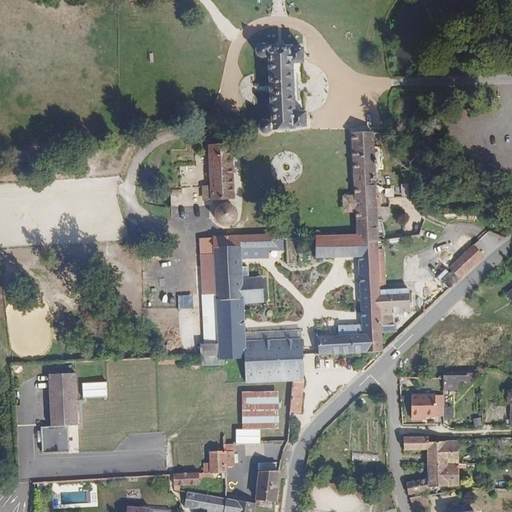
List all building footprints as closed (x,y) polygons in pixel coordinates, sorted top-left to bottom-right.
[(305,56),(304,41),(294,42),(293,38),(274,39),(267,35),(263,36),(260,38),(258,42),(258,48),(261,51),(264,52),(266,52),(272,51),(275,112),(271,111),(267,111),(264,113),(261,116),(261,119),(261,122),(263,126),(266,128),(270,128),(275,126),(297,125),(297,122),(307,121),(307,107),(296,107),(294,57),(305,56)] [(360,189),(361,207),(362,230),(381,229),(381,237),(390,237),(385,219),(380,219),(380,202),(383,202),(383,190),(379,190),(378,163),(376,126),(357,127),(360,189)] [(235,140),(214,141),(215,150),(217,195),(229,194),(238,193),(235,140)] [(217,195),(215,150),(200,151),(200,162),(184,163),(185,184),(181,184),(182,208),(183,209),(183,217),(214,215),(213,196),(217,196),(217,195)] [(360,189),(346,189),(347,207),(361,207),(360,189)] [(229,200),(229,194),(217,195),(217,196),(217,210),(218,207),(221,203),(224,201),(226,200),(229,200)] [(234,200),(229,200),(226,200),(224,201),(221,203),(218,207),(217,210),(218,215),(219,216),(221,219),(224,221),(229,222),(234,221),(237,219),(240,215),(240,212),(240,207),(238,204),(237,203),(234,200)] [(252,230),(219,232),(222,290),(224,340),(226,359),(246,358),(248,381),(295,378),(293,414),(305,414),(307,378),(305,377),(303,336),(267,338),(245,339),(243,298),(242,273),(241,261),(249,260),(248,243),(284,241),(283,234),(283,228),(252,230)] [(362,230),(316,232),(317,254),(362,252),(365,316),(365,322),(365,330),(354,331),(321,332),(321,354),(384,352),(386,350),(385,331),(383,286),(383,275),(382,253),(381,241),(381,237),(381,229),(362,230)] [(460,267),(467,274),(492,252),(482,241),(457,264),(460,267)] [(448,276),(456,285),(467,274),(460,267),(456,271),(455,270),(448,276)] [(262,272),(242,273),(243,298),(263,298),(262,272)] [(383,286),(385,331),(398,331),(398,322),(393,322),(393,316),(392,309),(415,308),(413,284),(383,286)] [(224,340),(222,290),(209,291),(212,341),(224,340)] [(192,294),(178,295),(178,310),(193,309),(192,294)] [(365,330),(365,322),(354,322),(354,331),(365,330)] [(504,334),(426,341),(428,362),(440,361),(441,370),(507,364),(504,334)] [(224,340),(212,341),(200,342),(202,360),(226,359),(224,340)] [(189,360),(160,361),(160,370),(189,369),(189,360)] [(446,370),(443,373),(443,386),(458,387),(458,379),(466,379),(466,368),(446,370)] [(55,399),(53,399),(55,427),(45,428),(47,454),(74,452),(72,425),(82,425),(78,372),(51,374),(52,393),(55,393),(55,399)] [(84,396),(108,396),(108,382),(83,382),(84,396)] [(280,389),(244,390),(246,427),(282,425),(280,389)] [(438,415),(438,394),(414,395),(414,418),(425,418),(424,415),(429,415),(438,415)] [(446,394),(441,394),(438,394),(438,415),(441,415),(446,415),(446,394)] [(482,417),(473,418),(474,427),(484,426),(482,417)] [(437,443),(436,438),(405,441),(406,452),(431,454),(432,468),(462,467),(461,440),(441,443),(437,443)] [(240,443),(240,440),(231,440),(231,448),(241,448),(240,443)] [(241,462),(241,448),(231,448),(217,449),(217,461),(217,464),(211,464),(212,472),(178,474),(178,484),(191,484),(204,483),(204,476),(218,475),(218,471),(233,470),(232,462),(241,462)] [(462,467),(432,468),(433,479),(463,478),(462,467)] [(279,497),(282,469),(278,469),(257,470),(253,503),(277,507),(278,497),(279,497)] [(433,482),(411,486),(413,499),(436,495),(436,488),(463,491),(463,478),(433,479),(433,482)] [(179,494),(176,511),(184,511),(226,511),(228,502),(179,494)] [(433,500),(414,504),(417,511),(421,511),(435,510),(433,500)] [(249,511),(250,506),(228,502),(226,511),(249,511)]
